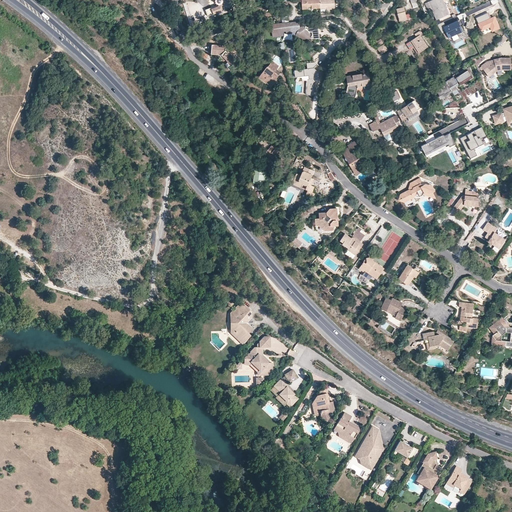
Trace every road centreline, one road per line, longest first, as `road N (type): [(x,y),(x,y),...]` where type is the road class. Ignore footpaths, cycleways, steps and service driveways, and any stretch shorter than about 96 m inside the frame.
road 1 (primary): [(177,156),(342,342),(463,423)]
road 2 (unclassified): [(177,156),(145,304),(107,302),(0,271)]
road 3 (residential): [(511,289),(363,198),(308,132)]
road 4 (primary): [(11,0),(75,51),(177,156)]
road 5 (residential): [(511,465),(362,394)]
road 6 (residential): [(308,132),(320,123),(332,67),(394,0)]
road 7 (residential): [(181,36),(192,55),(274,118),(308,132)]
